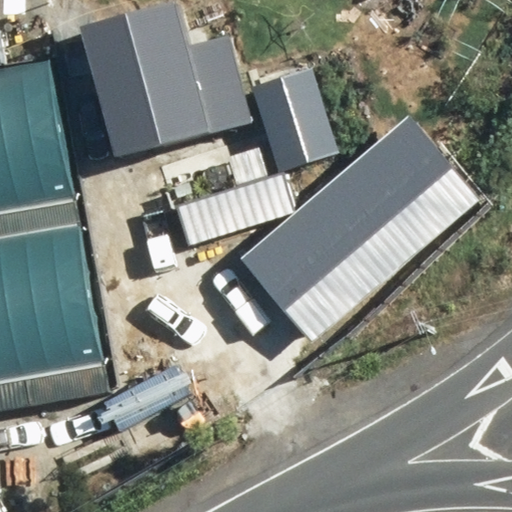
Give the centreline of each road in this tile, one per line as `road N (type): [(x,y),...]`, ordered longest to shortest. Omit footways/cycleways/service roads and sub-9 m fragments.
road 1 (secondary): [(360,483),(511,379)]
road 2 (secondary): [(360,483),(511,482)]
